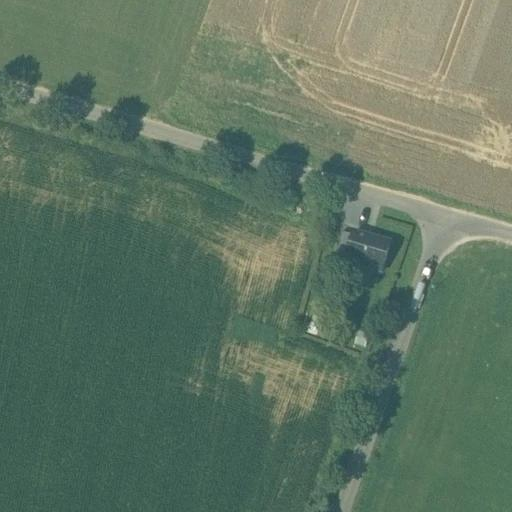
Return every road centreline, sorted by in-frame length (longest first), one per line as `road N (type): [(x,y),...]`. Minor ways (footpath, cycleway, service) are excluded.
road 1 (unclassified): [(444,220),(0,86)]
road 2 (unclassified): [(444,220),(335,511)]
